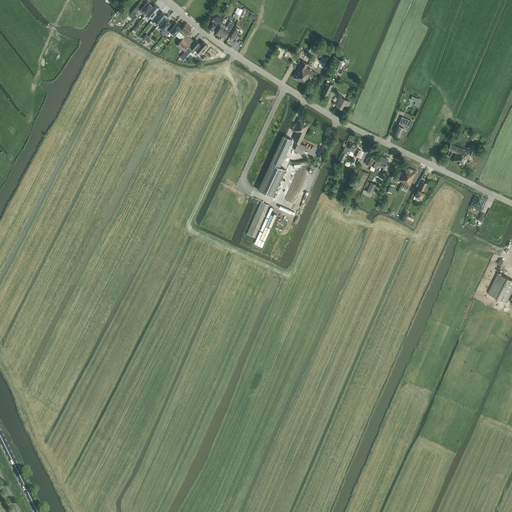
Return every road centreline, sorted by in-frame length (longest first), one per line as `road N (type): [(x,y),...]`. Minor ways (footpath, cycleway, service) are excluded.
road 1 (track): [(224,68),(240,107),(187,228),(290,277),(323,212),(409,237),(452,233),(492,249),(511,270)]
road 2 (tertiary): [(511,204),(290,92),(165,0)]
